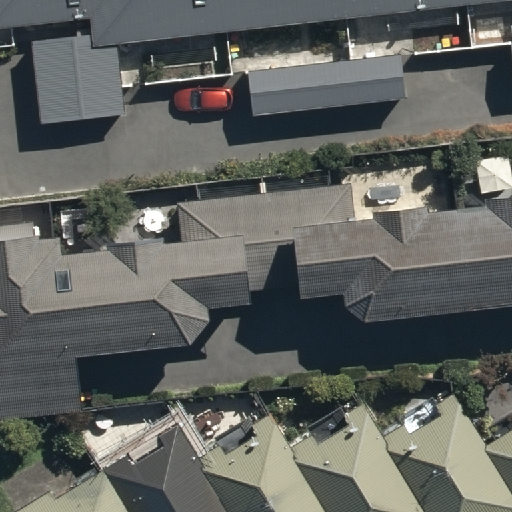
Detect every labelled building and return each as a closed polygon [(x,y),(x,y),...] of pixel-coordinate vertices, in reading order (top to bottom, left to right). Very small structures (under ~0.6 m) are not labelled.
[(511,0),(0,0),(0,108),(24,106),(26,130),(116,121),(109,42),(511,2),(511,0)] [(232,65),(237,111),(401,96),(396,49),(232,65)] [(0,425),(82,418),(78,368),(191,357),(208,333),(207,319),(250,316),(248,299),(296,296),(297,308),(341,305),(341,316),(365,333),(511,315),(511,205),(485,207),(486,219),(453,222),(453,214),(369,221),(370,228),(354,230),(350,189),(176,204),(180,251),(163,253),(162,247),(104,252),(105,260),(61,264),(59,244),(32,246),(30,229),(0,231),(0,425)] [(441,396),(375,437),(421,511),(504,511),(510,509),(441,396)] [(418,511),(357,412),(291,452),(327,511),(418,511)] [(511,416),(472,441),(511,506),(511,416)] [(315,511),(259,420),(193,460),(224,511),(315,511)] [(222,511),(167,423),(102,463),(131,511),(222,511)] [(118,511),(87,462),(8,511),(118,511)]
